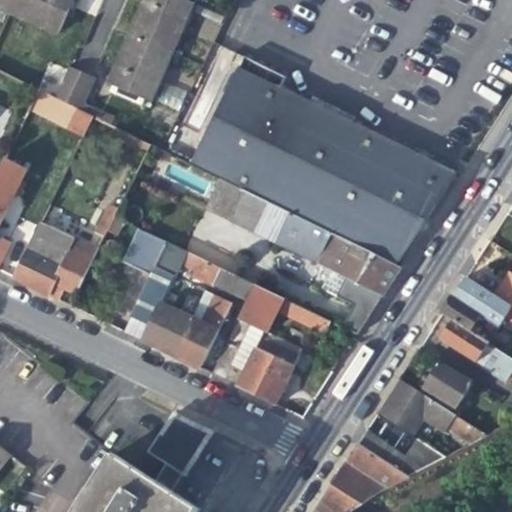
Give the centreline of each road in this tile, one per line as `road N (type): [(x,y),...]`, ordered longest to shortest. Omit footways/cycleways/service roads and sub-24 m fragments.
road 1 (secondary): [(309,452),(511,139)]
road 2 (residential): [(309,452),(0,301)]
road 3 (unknown): [(378,96),(423,123),(455,122),(508,0)]
road 4 (unknown): [(378,96),(312,53),(341,0)]
